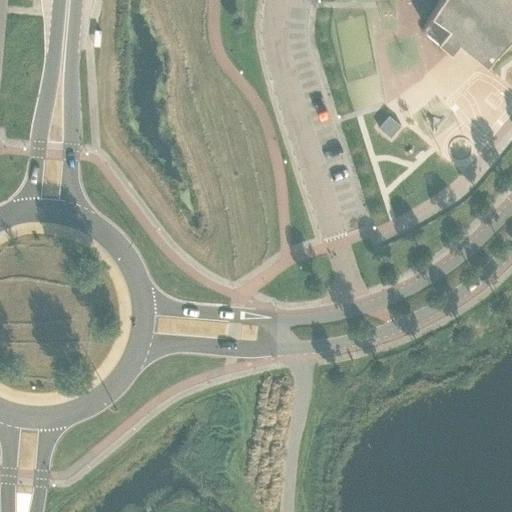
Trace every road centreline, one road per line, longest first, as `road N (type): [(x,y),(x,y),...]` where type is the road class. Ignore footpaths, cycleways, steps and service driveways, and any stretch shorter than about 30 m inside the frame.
road 1 (tertiary): [(511,203),(415,286),(329,316),(271,318)]
road 2 (tertiary): [(292,350),(413,321),(511,249)]
road 3 (primary): [(79,217),(68,176),(77,0)]
road 4 (primary): [(57,0),(34,176),(15,212)]
road 5 (unclassified): [(292,350),(301,387),(286,511)]
road 6 (tertiary): [(134,356),(177,343),(292,350)]
road 7 (tertiary): [(271,318),(169,308),(141,292)]
